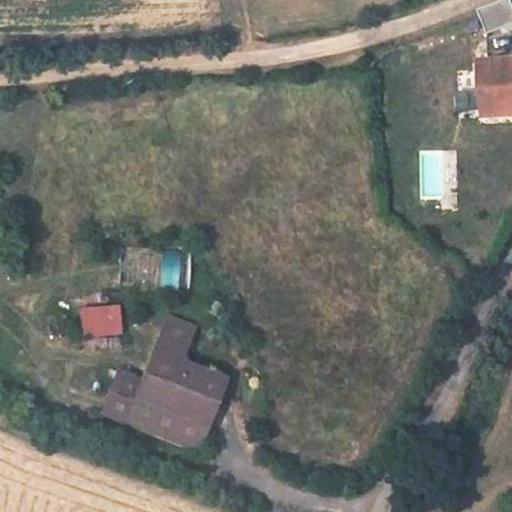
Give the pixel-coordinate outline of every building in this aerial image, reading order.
[(485,39),(511,31),(511,0),(499,0),(477,6),(485,39)] [(511,110),(511,59),(481,61),(483,112),(511,110)] [(186,258),(118,254),(115,293),(183,297),(186,258)] [(114,311),(78,314),(80,340),(116,337),(114,311)] [(189,455),(216,381),(171,365),(183,325),(154,316),(132,381),(110,375),(94,423),(189,455)]
